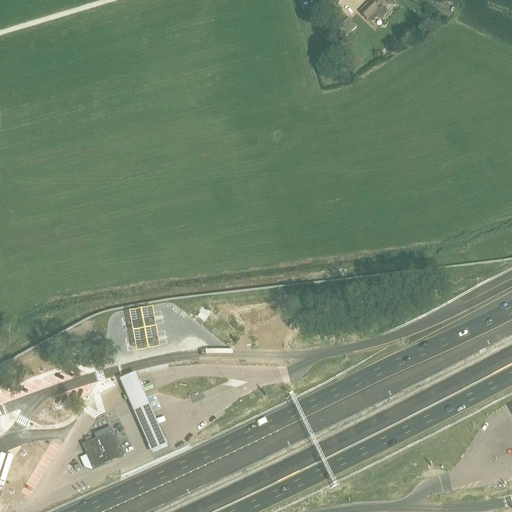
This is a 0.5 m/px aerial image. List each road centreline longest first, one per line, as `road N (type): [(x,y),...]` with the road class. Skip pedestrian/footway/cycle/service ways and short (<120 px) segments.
road 1 (motorway): [(511,315),(108,511)]
road 2 (motorway): [(213,511),(511,363)]
road 3 (motorway): [(511,284),(403,334),(346,349)]
